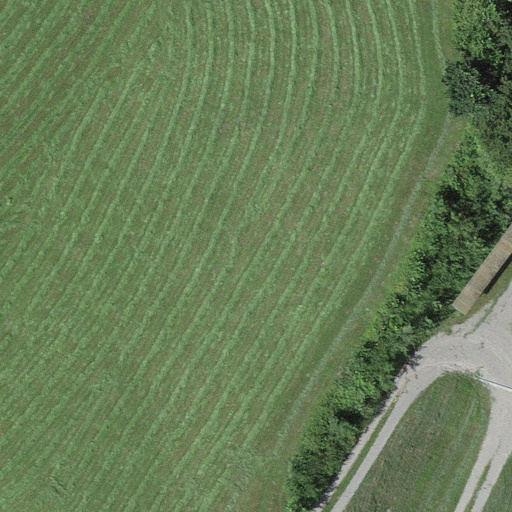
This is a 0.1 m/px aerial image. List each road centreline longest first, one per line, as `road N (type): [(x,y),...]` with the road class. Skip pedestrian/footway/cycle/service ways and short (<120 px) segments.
road 1 (track): [(511,316),(431,362),(327,511)]
road 2 (track): [(505,325),(511,408),(470,511)]
